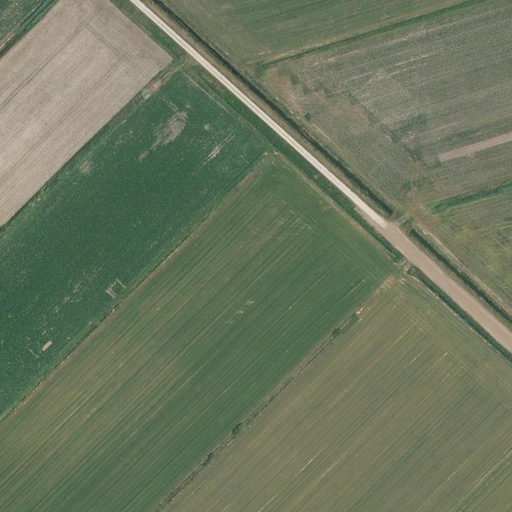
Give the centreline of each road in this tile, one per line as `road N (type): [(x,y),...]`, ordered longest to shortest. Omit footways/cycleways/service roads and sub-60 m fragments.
road 1 (unclassified): [(406,258),(121,0)]
road 2 (track): [(511,352),(406,258)]
